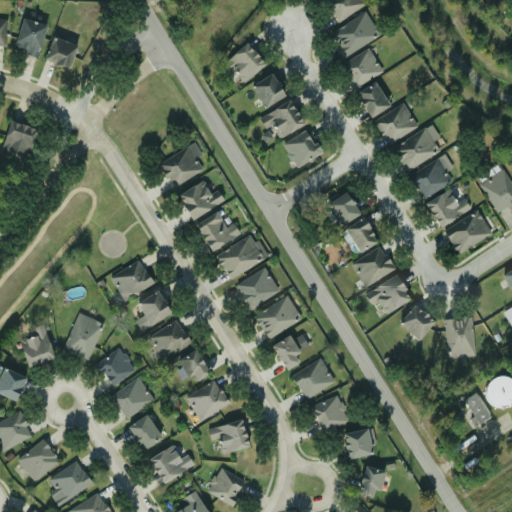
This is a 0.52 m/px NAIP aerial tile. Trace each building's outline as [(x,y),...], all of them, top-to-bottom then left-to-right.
[(362,5),(359,0),(323,0),(333,20),(362,5)] [(330,32),(344,55),(378,36),(364,12),(330,32)] [(14,46),(22,47),(20,53),(37,57),(44,24),(20,19),(14,46)] [(76,45),(51,36),(43,60),(68,68),(76,45)] [(242,82),(263,64),(245,43),(218,67),(226,76),(232,70),(242,82)] [(338,66),(352,89),(381,71),(366,48),(338,66)] [(249,87),(264,108),(284,94),(269,73),(249,87)] [(356,91),(368,116),(387,107),(375,82),(356,91)] [(257,117),(264,129),(271,126),(278,138),(302,124),(289,100),(257,117)] [(416,125),(400,102),(372,122),(388,145),(416,125)] [(3,154),(31,154),(31,124),(3,124),(3,154)] [(436,138),(428,124),(390,149),(405,172),(438,150),(432,140),(436,138)] [(295,168),(319,153),(305,129),(280,144),(295,168)] [(204,169),(190,145),(157,163),(170,187),(204,169)] [(451,181),(446,172),(451,169),(443,154),(407,175),(421,198),(451,181)] [(495,213),(511,203),(511,186),(503,170),(479,182),(495,213)] [(176,195),(190,219),(222,201),(215,189),(208,193),(201,181),(176,195)] [(424,203),(438,227),(468,209),(462,198),(454,202),(447,189),(424,203)] [(324,203),(336,226),(358,215),(347,192),(324,203)] [(489,233),(475,210),(442,231),(456,254),(489,233)] [(233,223),(223,227),(217,213),(195,223),(208,250),(238,236),(233,223)] [(376,243),(363,218),(344,227),(357,252),(376,243)] [(214,256),(229,280),(265,256),(250,233),(214,256)] [(349,263),(363,287),(393,269),(379,246),(349,263)] [(121,301),(151,285),(138,261),(108,276),(121,301)] [(233,285),(248,309),(277,291),(262,267),(233,285)] [(511,267),(500,275),(511,293),(511,267)] [(363,294),(371,305),(376,302),(384,314),(409,298),(394,274),(363,294)] [(169,313),(156,291),(133,304),(146,326),(169,313)] [(299,321),(287,297),(252,313),(264,337),(299,321)] [(433,322),(413,304),(397,322),(416,340),(433,322)] [(511,305),(501,312),(511,330),(511,305)] [(62,350),(88,360),(101,322),(75,313),(62,350)] [(445,357),(472,356),(470,317),(444,318),(445,357)] [(146,335),(158,359),(188,344),(176,320),(146,335)] [(52,358),(41,325),(29,329),(32,335),(18,340),(27,367),(52,358)] [(298,363),(294,352),(306,348),(300,333),(272,343),(282,369),(298,363)] [(113,387),(133,367),(114,347),(94,367),(113,387)] [(208,374),(195,349),(177,359),(189,383),(208,374)] [(304,399),(333,381),(317,357),(289,376),(304,399)] [(0,373),(0,395),(13,402),(25,379),(3,368),(0,373)] [(511,393),(508,376),(484,381),(489,408),(511,402),(511,393)] [(124,419),(152,399),(136,377),(108,397),(124,419)] [(225,408),(216,382),(185,393),(194,419),(225,408)] [(475,425),(489,416),(473,392),(460,402),(475,425)] [(346,420),(335,395),(308,406),(319,432),(346,420)] [(0,451),(30,436),(17,411),(0,419),(0,451)] [(160,437),(144,414),(126,427),(142,450),(160,437)] [(216,439),(221,454),(248,445),(239,419),(206,430),(210,441),(216,439)] [(367,428),(342,433),(347,459),(372,454),(367,428)] [(58,461),(40,439),(15,460),(33,481),(58,461)] [(148,457),(159,482),(192,466),(186,454),(177,458),(172,446),(148,457)] [(90,484),(75,461),(44,480),(58,504),(90,484)] [(383,471),(364,465),(356,492),(375,498),(383,471)] [(204,490),(229,506),(244,483),(219,466),(204,490)] [(205,511),(194,491),(181,497),(185,505),(171,511),(205,511)] [(108,511),(95,493),(66,511),(108,511)]
